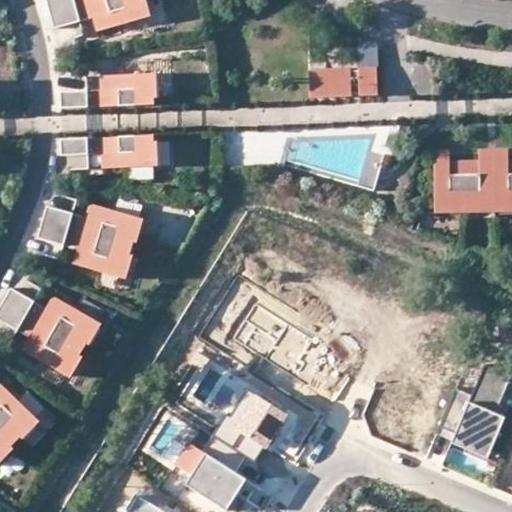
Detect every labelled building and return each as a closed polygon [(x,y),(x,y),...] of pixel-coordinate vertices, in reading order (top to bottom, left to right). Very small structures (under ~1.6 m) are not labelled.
[(54,16),(113,0),(50,0),(54,16)] [(113,0),(54,16),(58,32),(98,22),(101,35),(152,22),(150,16),(153,15),(148,0),(113,0)] [(310,70),(311,99),(353,98),(353,94),(360,93),(360,97),(379,96),(378,68),(310,70)] [(156,84),(156,78),(103,80),(104,95),(63,96),(64,112),(157,109),(156,103),(159,103),(159,84),(156,84)] [(156,147),(156,140),(63,143),(64,160),(104,158),(105,173),(157,171),(157,165),(160,165),(159,147),(156,147)] [(438,153),(440,224),(511,221),(511,151),(483,153),(484,162),(454,163),(454,152),(438,153)] [(46,227),(134,253),(136,247),(139,248),(145,230),(142,229),(144,223),(94,208),(89,222),(51,211),(46,227)] [(134,253),(46,227),(41,242),(80,254),(76,267),(126,282),(128,277),(130,278),(136,260),(133,259),(134,253)] [(5,307),(84,354),(88,348),(90,350),(100,334),(97,333),(100,327),(55,301),(48,313),(13,293),(5,307)] [(315,342),(256,305),(235,338),(294,375),(315,342)] [(84,354),(5,307),(0,314),(0,323),(31,342),(24,354),(69,381),(72,376),(74,377),(84,361),(81,360),(84,354)] [(511,376),(511,375),(490,367),(479,394),(461,386),(441,438),(495,458),(510,420),(497,415),(511,376)] [(0,428),(18,446),(23,442),(25,444),(38,431),(36,429),(40,424),(3,387),(0,389),(0,428)] [(256,458),(285,412),(245,387),(216,433),(256,458)] [(18,446),(0,428),(0,465),(1,464),(3,466),(16,453),(14,451),(18,446)] [(246,478),(195,443),(180,466),(196,476),(190,485),(225,509),(246,478)] [(156,511),(140,501),(132,511),(156,511)]
